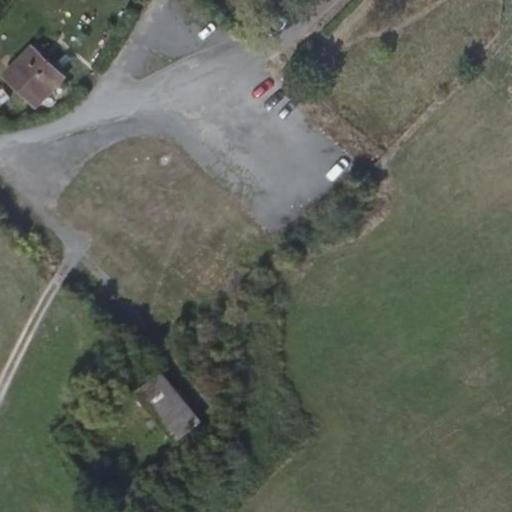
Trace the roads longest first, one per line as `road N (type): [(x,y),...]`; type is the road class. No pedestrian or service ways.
road 1 (track): [(65,268),(75,234),(0,157)]
road 2 (track): [(65,268),(0,389)]
